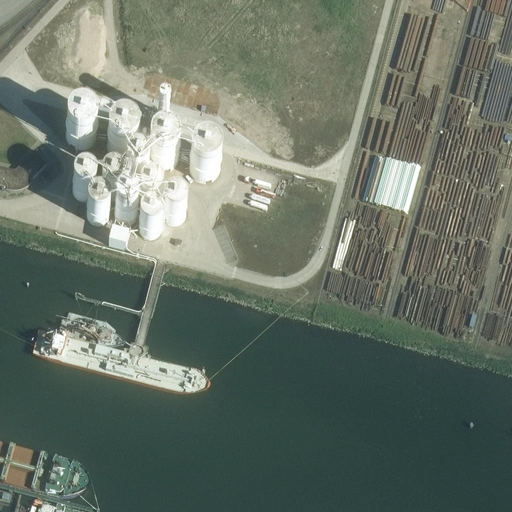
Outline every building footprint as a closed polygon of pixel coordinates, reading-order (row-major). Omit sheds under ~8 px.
[(65,130),(65,135),(65,139),(68,144),(71,147),(75,149),(80,150),(86,149),(90,147),(94,143),(96,138),(96,134),(95,128),(92,123),(90,122),(88,121),(85,120),(81,119),(76,120),(71,122),(68,125),(65,130)] [(108,140),(107,145),(108,150),(110,155),(114,158),(118,160),(123,161),(128,160),(132,157),(135,153),(137,148),(137,143),(136,139),(133,135),(129,132),(124,130),(119,130),(114,132),(110,136),(108,140)] [(148,152),(147,157),(148,162),(151,166),(154,170),(159,172),(164,172),(169,171),(173,169),(177,165),(178,160),(178,155),(177,150),(174,146),(170,143),(165,141),(159,141),(155,143),(151,147),(148,152)] [(189,163),(189,168),(189,173),(192,177),(195,181),(200,183),(205,184),(210,182),(215,180),(218,176),(220,171),(220,166),(218,161),(215,157),(211,154),(206,152),(201,153),(196,155),(192,158),(189,163)] [(136,159),(137,162),(139,163),(142,163),(144,162),(146,160),(146,157),(145,155),(143,154),(140,153),(138,154),(136,157),(136,159)] [(35,160),(31,156),(16,171),(15,171),(14,172),(11,171),(0,168),(0,187),(2,188),(1,191),(7,193),(11,194),(14,194),(19,193),(22,193),(26,191),(29,188),(34,183),(31,181),(46,166),(37,157),(35,160)] [(124,174),(124,176),(125,180),(127,184),(130,187),(135,188),(139,187),(143,185),(146,182),(147,178),(147,174),(146,171),(144,168),(140,165),(136,164),(131,165),(128,167),(125,171),(124,173),(124,174)] [(101,185),(100,190),(101,194),(103,198),(106,200),(110,202),(114,202),(118,200),(121,197),(123,193),(123,189),(122,185),(120,182),(116,179),(112,178),(107,179),(103,182),(101,185)] [(73,186),(72,190),(73,194),(75,198),(78,201),(82,202),(86,202),(90,200),(93,197),(95,194),(95,189),(94,185),(92,182),(88,179),(83,179),(79,179),(75,182),(73,186)] [(139,196),(138,200),(139,204),(142,208),(145,211),(150,212),(154,211),(158,208),(160,205),(161,200),(160,196),(158,192),(154,190),(150,189),(145,190),(142,192),(139,196)] [(86,210),(86,214),(86,218),(88,222),(92,225),(96,226),(100,226),(104,224),(107,221),(109,218),(109,213),(108,209),(106,206),(102,203),(97,202),(93,203),(89,206),(86,210)] [(163,219),(165,223),(168,225),(172,226),(177,226),(180,224),(183,221),(185,218),(186,213),(184,209),(182,206),(179,204),(175,202),(171,203),(167,205),(164,207),(162,211),(162,215),(163,219)] [(115,210),(114,214),(115,218),(117,222),(120,224),(124,226),(128,226),(132,224),(135,221),(137,217),(137,213),(136,209),(134,206),(130,203),(125,203),(121,203),(117,206),(115,210)] [(138,224),(138,228),(138,233),(140,236),(144,239),(148,240),(152,240),(156,238),(159,236),(161,232),(161,228),(160,223),(158,220),(154,217),(150,216),(145,217),(141,220),(138,224)] [(108,246),(108,247),(125,251),(125,250),(128,238),(111,234),(108,246)]
